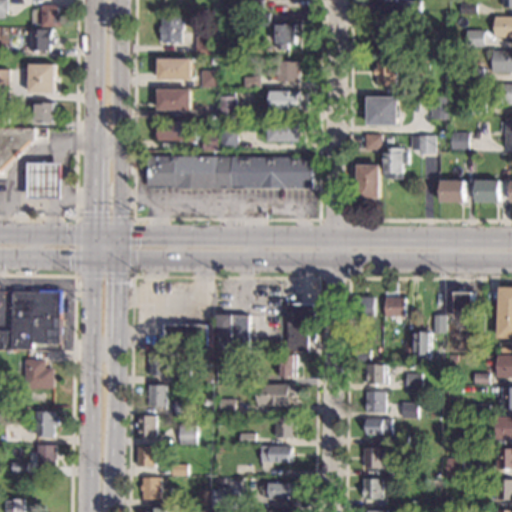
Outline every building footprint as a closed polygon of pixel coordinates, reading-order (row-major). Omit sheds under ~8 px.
[(0,0),(9,0),(9,14),(0,13),(0,0)] [(264,0),(264,10),(248,10),(248,0),(264,0)] [(421,11),(406,11),(406,1),(421,1),(421,11)] [(477,13),(461,13),(461,3),(477,3),(477,13)] [(58,14),(62,14),(63,25),(58,25),(58,27),(42,27),(42,5),(58,5),(58,14)] [(270,13),(270,26),(253,26),(254,13),(270,13)] [(400,15),(400,37),(396,37),(396,43),(399,43),(398,54),(384,53),(385,38),(378,38),(379,30),(375,29),(375,14),(400,15)] [(183,30),(182,30),(182,43),(157,43),(158,37),(159,37),(159,26),(160,26),(160,15),(184,16),(183,30)] [(511,37),(495,37),(495,16),(511,16),(511,37)] [(296,24),(296,31),(299,31),(299,37),(297,37),(297,44),(288,44),(288,50),(277,49),(278,23),(296,24)] [(52,37),(56,37),(56,44),(50,44),(50,50),(32,51),(32,30),(52,29),(52,37)] [(484,47),(467,46),(467,30),(484,31),(484,47)] [(212,45),(215,45),(215,54),(211,54),(211,55),(196,55),(196,34),(212,34),(212,45)] [(511,72),(493,72),(493,51),(511,51),(511,72)] [(191,80),(158,79),(158,58),(191,59),(191,80)] [(430,61),(429,75),(417,75),(417,60),(430,61)] [(397,85),(378,85),(378,75),(375,75),(375,69),(378,69),(378,61),(397,61),(397,85)] [(301,82),(279,81),(279,62),(301,62),(301,82)] [(55,93),(29,92),(30,64),(56,64),(55,93)] [(484,80),(468,80),(468,68),(483,68),(484,80)] [(10,98),(0,98),(0,70),(10,70),(10,98)] [(219,88),(201,87),(201,71),(219,71),(219,88)] [(261,88),(244,88),(244,77),(261,77),(261,88)] [(511,104),(497,104),(497,84),(511,84),(511,104)] [(191,111),(158,110),(158,88),(192,89),(191,111)] [(301,110),(271,110),(271,91),(301,91),(301,110)] [(237,119),(220,118),(220,96),(237,96),(237,119)] [(450,96),(433,96),(432,118),(449,119),(450,96)] [(398,125),(368,125),(368,97),(397,97),(398,97),(398,125)] [(55,123),(37,122),(37,103),(55,103),(55,123)] [(486,104),(486,114),(471,114),(471,104),(486,104)] [(9,127),(0,127),(0,112),(7,112),(9,112),(9,127)] [(511,145),(505,145),(505,133),(500,133),(500,122),(506,122),(506,117),(511,117),(511,145)] [(197,123),(203,123),(202,138),(198,138),(198,141),(158,140),(159,120),(197,121),(197,123)] [(301,142),(270,142),(270,121),(301,121),(301,142)] [(36,141),(2,174),(0,174),(0,128),(36,129),(36,141)] [(238,149),(221,149),(221,130),(238,130),(238,149)] [(219,133),(219,150),(203,150),(204,133),(219,133)] [(470,133),(469,150),(452,150),(452,133),(470,133)] [(382,149),(366,149),(366,134),(382,134),(382,149)] [(437,153),(419,153),(419,136),(437,136),(437,153)] [(409,163),(404,163),(404,178),(385,178),(385,153),(391,153),(391,149),(409,149),(409,163)] [(313,189),(147,188),(147,155),(313,157),(313,189)] [(60,198),(29,198),(29,163),(60,163),(60,198)] [(382,165),(381,199),(367,198),(367,200),(357,200),(358,164),(382,165)] [(465,202),(441,202),(442,180),(464,181),(465,181),(465,202)] [(500,202),(476,202),(477,180),(500,180),(500,202)] [(511,287),(511,338),(498,337),(501,287),(511,287)] [(61,343),(33,343),(33,349),(0,348),(0,331),(13,331),(14,291),(62,292),(61,343)] [(474,318),(457,318),(458,293),(475,293),(474,318)] [(375,316),(355,316),(355,297),(375,297),(375,316)] [(406,316),(386,316),(387,297),(406,297),(406,316)] [(316,304),(315,342),(310,342),(310,352),(288,351),(290,304),(316,304)] [(447,333),(434,333),(434,315),(447,315),(447,333)] [(249,351),(219,351),(219,316),(249,316),(249,351)] [(208,346),(165,346),(166,325),(208,325),(208,346)] [(432,332),(432,360),(416,360),(417,331),(432,332)] [(415,357),(405,356),(405,342),(415,342),(415,357)] [(370,361),(354,361),(354,350),(371,351),(370,361)] [(298,354),(297,376),(281,376),(281,354),(298,354)] [(169,375),(151,375),(151,355),(169,355),(169,375)] [(511,377),(498,377),(498,355),(511,355),(511,377)] [(47,368),(56,368),(55,389),(26,388),(26,359),(47,360),(47,368)] [(388,375),(389,375),(389,385),(367,384),(368,364),(388,364),(388,375)] [(191,371),(190,382),(176,382),(176,371),(191,371)] [(491,374),(490,385),(475,384),(475,373),(491,374)] [(422,389),(407,389),(407,374),(422,374),(422,389)] [(297,396),(291,395),(291,405),(260,405),(260,384),(297,385),(297,396)] [(167,406),(151,406),(151,385),(167,385),(167,406)] [(511,408),(501,408),(501,387),(511,387),(511,408)] [(387,392),(386,413),(367,412),(368,391),(387,392)] [(236,417),(220,417),(220,400),(236,399),(236,417)] [(192,413),(176,413),(176,402),(192,402),(192,413)] [(419,418),(403,418),(404,403),(419,403),(419,418)] [(490,415),(474,416),(474,405),(490,405),(490,415)] [(56,416),(61,416),(61,425),(56,425),(56,437),(38,437),(38,411),(56,411),(56,416)] [(297,437),(277,437),(278,416),(297,417),(297,437)] [(157,436),(139,436),(139,428),(137,428),(137,424),(140,424),(140,417),(157,417),(157,436)] [(511,439),(498,439),(498,417),(511,417),(511,439)] [(393,435),(367,435),(368,419),(393,419),(393,435)] [(21,424),(21,442),(4,441),(5,424),(21,424)] [(198,444),(181,444),(181,426),(198,426),(198,444)] [(490,446),(474,446),(474,435),(480,435),(480,430),(490,430),(490,446)] [(256,444),(241,444),(241,434),(256,434),(256,444)] [(409,447),(391,447),(391,436),(409,436),(409,447)] [(58,466),(39,466),(40,445),(58,445),(58,466)] [(157,466),(139,466),(140,446),(158,447),(157,466)] [(294,447),(293,462),(274,462),(274,468),(264,468),(264,462),(263,462),(263,446),(294,447)] [(385,468),(366,468),(366,448),(386,448),(385,468)] [(511,469),(498,469),(498,449),(511,449),(511,469)] [(465,459),(465,477),(448,476),(449,458),(465,459)] [(30,473),(14,472),(15,462),(30,462),(30,473)] [(407,463),(407,476),(390,476),(390,463),(407,463)] [(188,475),(174,475),(173,465),(188,465),(188,475)] [(163,499),(145,499),(145,490),(143,490),(143,485),(144,485),(144,478),(163,478),(163,499)] [(384,499),(363,499),(364,479),(385,479),(384,499)] [(511,499),(497,499),(497,479),(511,479),(511,499)] [(278,484),(297,484),(297,498),(291,498),(291,499),(272,499),(272,498),(265,498),(265,483),(271,484),(271,481),(278,481),(278,484)] [(227,487),(227,490),(238,490),(238,492),(242,492),(242,502),(238,502),(238,509),(216,508),(217,490),(221,490),(222,487),(227,487)] [(27,494),(26,511),(6,511),(7,493),(27,494)] [(213,505),(200,505),(200,493),(213,493),(213,505)]
